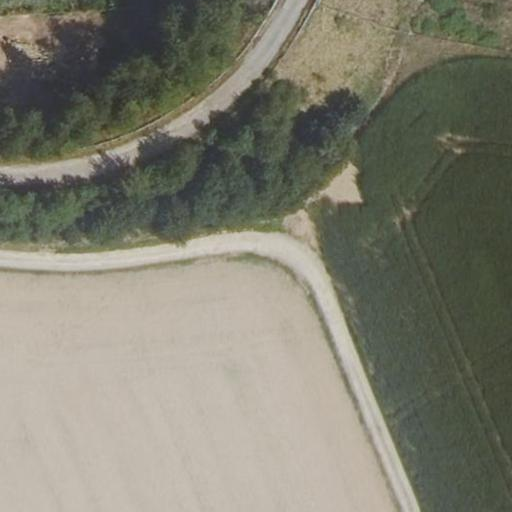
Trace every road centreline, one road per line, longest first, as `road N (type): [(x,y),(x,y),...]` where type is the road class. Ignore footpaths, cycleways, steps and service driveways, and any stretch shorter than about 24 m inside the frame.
road 1 (track): [(0,266),(110,272),(230,250),(283,254),(324,298),(407,511)]
road 2 (track): [(296,0),(244,86),(199,122),(150,150),(98,166),(0,176)]
